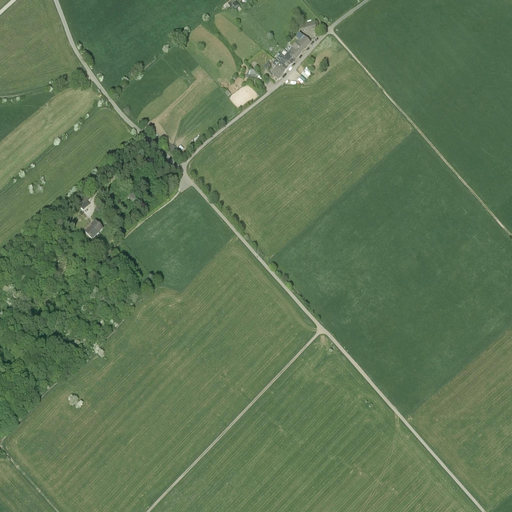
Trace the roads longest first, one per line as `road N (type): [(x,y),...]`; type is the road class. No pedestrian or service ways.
road 1 (track): [(0,443),(129,310),(132,292),(110,255),(187,179)]
road 2 (track): [(305,0),(511,236)]
road 3 (unclassified): [(367,0),(179,167)]
road 4 (track): [(148,511),(321,329)]
road 5 (track): [(321,329),(483,511)]
road 6 (track): [(55,0),(90,77),(187,179)]
road 7 (track): [(187,179),(321,329)]
